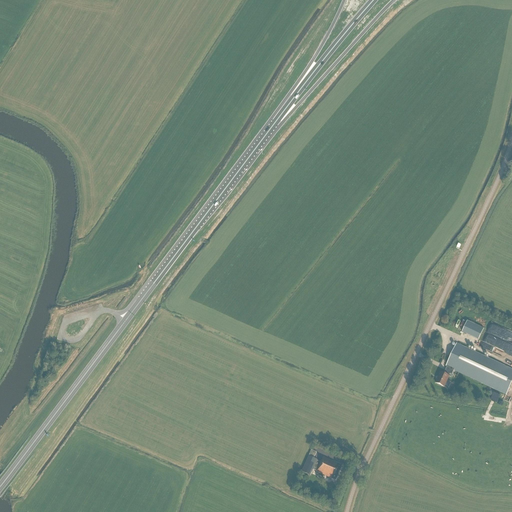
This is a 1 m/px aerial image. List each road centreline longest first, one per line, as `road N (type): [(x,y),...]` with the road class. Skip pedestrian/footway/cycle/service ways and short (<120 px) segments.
road 1 (trunk): [(0,486),(277,119)]
road 2 (tertiary): [(347,511),(511,149)]
road 3 (track): [(172,511),(172,473),(85,434),(69,441),(22,511)]
road 4 (trunk): [(277,119),(394,0)]
road 5 (trunk): [(373,0),(293,97)]
